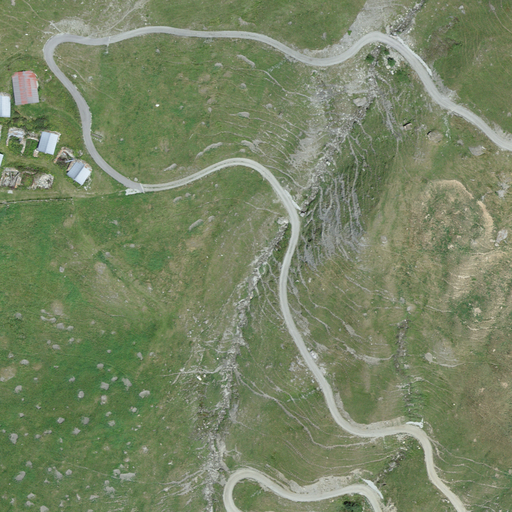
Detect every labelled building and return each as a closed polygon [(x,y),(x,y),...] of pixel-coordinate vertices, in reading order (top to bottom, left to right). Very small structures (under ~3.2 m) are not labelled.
[(35,72),(12,74),(14,105),(38,103),(35,72)] [(0,117),(9,118),(9,95),(0,95),(0,117)] [(25,133),(8,130),(5,148),(21,151),(25,133)] [(57,136),(42,132),(41,136),(38,153),(53,156),(57,136)] [(41,136),(25,133),(21,151),(20,155),(36,159),(38,153),(41,136)] [(66,176),(76,162),(61,151),(51,165),(66,176)] [(90,172),(76,162),(66,176),(80,186),(90,172)] [(20,173),(3,170),(1,188),(18,190),(20,173)] [(35,175),(20,173),(18,190),(33,192),(35,175)] [(35,175),(33,192),(50,194),(52,177),(35,175)]
